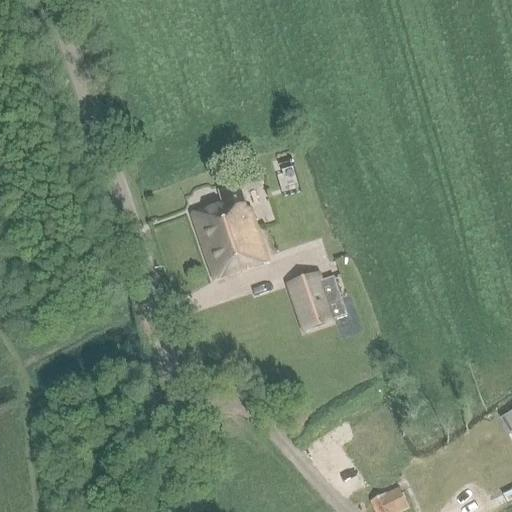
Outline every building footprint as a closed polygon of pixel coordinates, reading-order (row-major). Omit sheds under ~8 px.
[(294,168),(292,159),(278,162),(281,172),(294,168)] [(189,214),(213,280),(267,262),(249,208),(245,209),(236,185),(216,192),(220,204),(189,214)] [(337,285),(322,290),(317,275),(287,285),(302,331),(333,320),(347,315),(337,285)] [(511,407),(500,415),(509,428),(511,426),(511,407)] [(378,429),(350,464),(377,486),(390,471),(405,484),(393,499),(389,504),(398,511),(433,511),(452,489),(440,479),(446,471),(427,457),(417,469),(402,456),(406,451),(378,429)]
